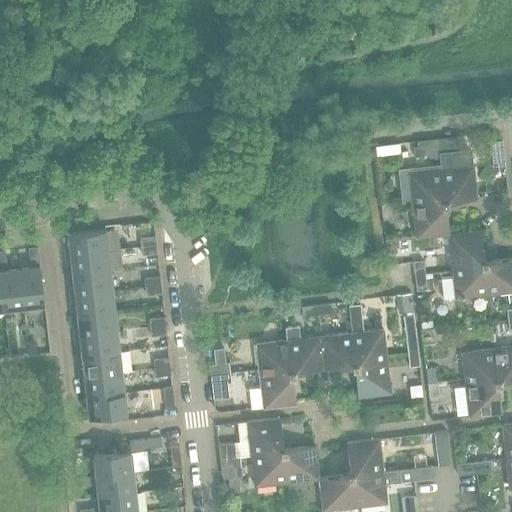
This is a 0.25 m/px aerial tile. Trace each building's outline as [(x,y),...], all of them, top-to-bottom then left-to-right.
[(464,153),(462,135),(437,138),(439,156),(464,153)] [(428,145),(413,147),(414,157),(429,155),(429,157),(439,156),(437,138),(427,139),(428,145)] [(472,152),(439,156),(441,169),(444,198),(448,201),(477,198),(472,152)] [(412,205),(441,201),(444,198),(441,169),(408,172),(412,205)] [(382,216),(392,215),(390,201),(380,202),(382,216)] [(416,237),(448,233),(449,233),(445,204),(441,201),(412,205),(416,237)] [(66,247),(66,249),(67,255),(108,250),(105,229),(68,233),(69,247),(66,247)] [(451,265),(481,262),(483,258),(483,249),(480,229),(449,233),(448,233),(449,249),(451,265)] [(155,236),(141,238),(142,246),(156,245),(155,236)] [(156,245),(142,246),(143,255),(157,253),(156,245)] [(29,262),(38,261),(37,250),(36,247),(27,248),(29,262)] [(110,270),(108,250),(67,255),(68,262),(71,261),(73,274),(110,270)] [(484,264),(487,294),(511,290),(511,257),(487,261),(484,264)] [(423,260),(413,261),(415,276),(425,274),(423,260)] [(481,262),(451,265),(455,297),(487,294),(484,264),(481,262)] [(437,288),(450,287),(448,266),(436,267),(437,288)] [(39,267),(18,269),(22,306),(44,304),(39,267)] [(0,290),(2,309),(22,306),(18,269),(0,271),(0,290)] [(71,288),(71,295),(112,290),(110,270),(73,274),(74,288),(71,288)] [(425,274),(415,276),(417,290),(427,289),(425,274)] [(159,276),(145,278),(146,287),(161,285),(159,276)] [(161,285),(146,287),(147,295),(161,293),(161,285)] [(115,311),(112,290),(71,295),(72,302),(76,302),(77,315),(115,311)] [(330,303),(316,304),(317,314),(331,313),(330,303)] [(316,304),(301,306),(302,316),(317,314),(316,304)] [(364,330),(362,304),(349,305),(352,332),(351,332),(354,361),(357,364),(387,360),(383,328),(364,330)] [(75,329),(76,335),(117,331),(115,311),(77,315),(79,328),(75,329)] [(413,313),(403,314),(406,337),(407,352),(417,350),(416,336),(413,313)] [(164,317),(150,318),(151,327),(165,325),(164,317)] [(165,325),(151,327),(152,336),(166,334),(165,325)] [(295,371),(323,368),(319,336),(301,338),(300,325),(286,327),(288,339),(291,368),(295,371)] [(119,351),(117,331),(76,335),(77,343),(80,343),(82,355),(119,351)] [(351,365),(354,361),(351,332),(319,336),(323,368),(351,365)] [(288,339),(256,343),(259,375),(288,372),(291,368),(288,339)] [(511,345),(493,348),(497,377),(501,380),(511,379),(511,345)] [(215,364),(225,363),(223,348),(213,349),(215,364)] [(465,384),(494,381),(497,377),(493,348),(461,352),(465,384)] [(417,350),(407,352),(409,366),(419,365),(417,350)] [(80,369),(81,376),(122,371),(119,351),(82,355),(83,369),(80,369)] [(169,357),(155,359),(156,367),(170,366),(169,357)] [(149,359),(136,360),(137,369),(150,368),(149,359)] [(390,392),(387,360),(357,364),(354,367),(357,396),(390,392)] [(170,366),(156,367),(156,376),(171,374),(170,366)] [(436,366),(426,367),(427,382),(437,381),(436,366)] [(124,391),(122,371),(81,376),(81,384),(85,383),(86,396),(124,391)] [(292,375),(288,372),(259,375),(261,387),(249,389),(251,408),(296,403),(292,375)] [(437,381),(427,382),(429,396),(439,395),(437,381)] [(494,381),(465,384),(469,416),(501,412),(498,384),(494,381)] [(229,397),(227,382),(212,384),(213,399),(229,397)] [(166,408),(175,407),(172,386),(163,387),(166,408)] [(126,413),(124,391),(86,396),(89,417),(126,413)] [(247,421),(251,453),(280,450),(283,446),(280,418),(271,418),(247,421)] [(505,457),(511,455),(511,422),(502,424),(505,457)] [(436,446),(448,445),(446,431),(435,432),(436,446)] [(161,436),(130,440),(131,450),(131,452),(147,450),(162,448),(161,436)] [(354,474),(383,470),(379,438),(347,442),(350,470),(354,474)] [(236,456),(234,442),(218,443),(220,458),(236,456)] [(172,466),(180,465),(178,444),(170,445),(172,466)] [(287,481),(319,477),(315,446),(286,449),(283,452),(287,481)] [(93,455),(96,476),(133,471),(131,452),(131,450),(93,455)] [(271,483),(287,481),(283,452),(280,450),(251,453),(254,485),(271,483)] [(490,459),(456,463),(459,475),(477,473),(491,472),(490,459)] [(400,482),(415,480),(413,468),(398,470),(400,482)] [(383,472),(383,470),(354,474),(351,477),(354,506),(386,503),(384,483),(400,482),(398,470),(383,472)] [(96,476),(98,496),(136,492),(133,471),(96,476)] [(322,510),(354,506),(351,477),(347,473),(319,477),(322,510)] [(78,487),(91,485),(90,476),(77,477),(78,487)] [(230,492),(240,491),(238,477),(228,478),(230,492)] [(134,511),(138,511),(136,492),(98,496),(99,511),(134,511)] [(415,495),(403,496),(405,511),(416,510),(415,495)]
